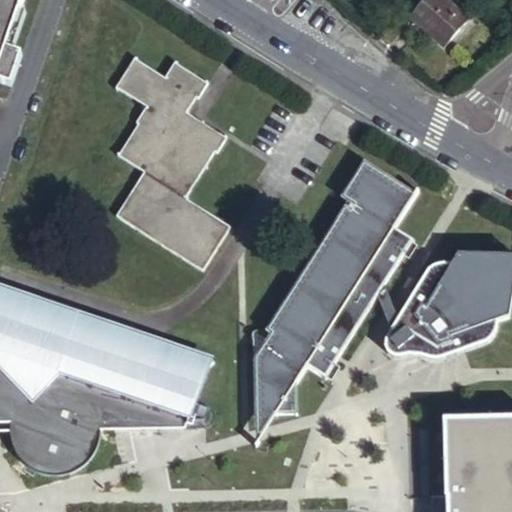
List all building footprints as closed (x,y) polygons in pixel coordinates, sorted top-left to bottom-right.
[(0,0),(0,82),(13,87),(41,0),(0,0)] [(445,0),(429,0),(414,18),(446,47),(469,21),(445,0)] [(146,170),(116,214),(203,271),(232,225),(188,197),(229,135),(195,114),(216,80),(180,57),(171,71),(147,56),(123,96),(148,111),(120,153),(146,170)] [(251,373),(257,422),(279,422),(301,421),(295,393),(307,374),(320,382),(329,367),(335,371),(380,300),(389,288),(404,263),(398,258),(408,243),(396,235),(418,201),(365,168),(343,203),(356,211),(350,221),(345,217),(262,346),(267,349),(251,373)] [(414,247),(408,243),(398,258),(404,263),(414,247)] [(429,276),(404,318),(396,329),(388,341),(385,346),(384,350),(384,352),(386,356),(388,359),(392,361),(396,361),(400,360),(403,358),(408,357),(415,358),(428,358),(448,360),(456,356),(492,343),(496,341),(500,338),(502,335),(503,331),(504,328),(504,325),(503,321),(511,317),(511,254),(462,255),(456,266),(450,263),(447,262),(442,263),(437,265),(434,267),(429,276)] [(0,421),(10,421),(9,425),(9,428),(9,434),(10,440),(11,446),(14,452),(17,458),(22,463),(27,468),(33,473),(40,476),(47,477),(54,478),(61,478),(68,476),(75,474),(82,471),(88,466),(94,460),(98,453),(101,445),(103,437),(103,429),(135,429),(147,429),(187,427),(193,419),(210,369),(221,362),(79,313),(76,320),(31,304),(33,298),(0,286),(0,421)] [(389,288),(380,300),(389,316),(396,329),(404,318),(397,304),(389,288)] [(79,313),(33,298),(31,304),(76,320),(79,313)] [(329,367),(320,382),(326,386),(335,371),(329,367)] [(279,422),(257,422),(260,436),(265,456),(274,433),(279,422)] [(511,511),(511,426),(450,428),(452,504),(451,511),(511,511)]
